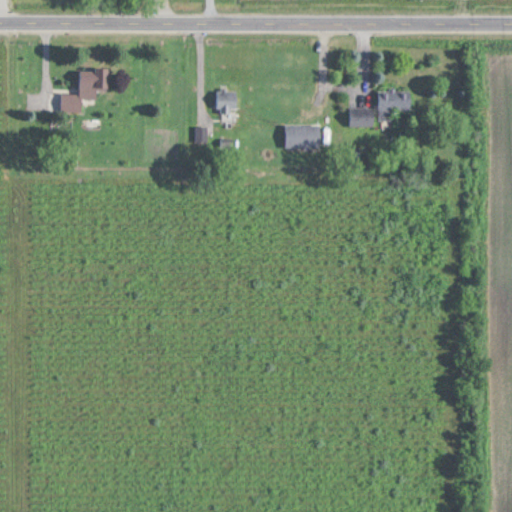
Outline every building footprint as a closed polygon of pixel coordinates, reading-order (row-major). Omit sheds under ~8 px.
[(62,93),(62,111),(83,111),(83,99),(97,99),(97,89),(109,89),(109,66),(81,66),(81,93),(62,93)] [(218,89),(218,111),(237,111),(237,89),(218,89)] [(393,118),(393,108),(411,108),(411,90),(379,90),(379,118),(393,118)] [(374,114),(350,114),(350,125),(374,125),(374,114)] [(286,147),(320,147),(320,124),(286,124),(286,147)]
